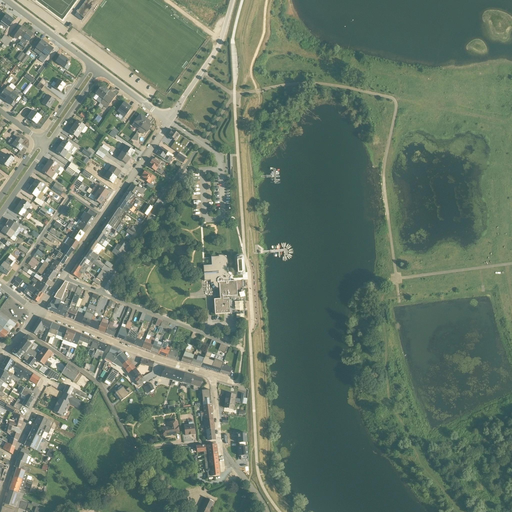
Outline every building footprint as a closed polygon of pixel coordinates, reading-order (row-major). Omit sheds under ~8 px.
[(76,13),(83,19),(97,0),(86,0),(78,11),(77,10),(75,12),(76,13)] [(0,23),(0,25),(6,30),(8,28),(14,21),(6,14),(0,22),(1,23),(0,23)] [(20,41),(28,31),(22,26),(13,38),(17,41),(18,39),(20,41)] [(28,31),(18,44),(23,48),(28,42),(34,35),(28,31)] [(8,38),(1,47),(4,49),(6,46),(7,47),(11,40),(8,38)] [(45,43),(41,40),(35,48),(36,48),(33,52),(39,56),(47,45),(45,43)] [(38,60),(42,63),(47,57),(47,58),(53,49),(47,45),(38,57),(39,58),(38,60)] [(25,55),(21,52),(16,59),(20,62),(25,55)] [(28,58),(25,55),(20,62),(23,64),(28,58)] [(69,61),(61,55),(56,62),(64,68),(67,70),(69,67),(66,65),(69,61)] [(26,75),(24,77),(32,83),(34,81),(26,75)] [(56,79),(53,83),(55,84),(53,87),(60,92),(65,85),(56,79)] [(5,89),(0,95),(0,98),(4,102),(13,91),(15,87),(11,84),(8,87),(7,87),(5,90),(5,89)] [(108,91),(104,88),(99,89),(96,94),(98,96),(98,97),(96,99),(96,101),(99,103),(108,91)] [(18,95),(13,91),(4,102),(10,106),(17,97),(18,95)] [(115,97),(108,91),(99,103),(106,109),(115,97)] [(55,101),(46,95),(40,103),(49,109),(55,101)] [(122,117),(124,118),(131,108),(124,102),(117,112),(120,114),(119,115),(117,117),(120,120),(122,117)] [(41,118),(30,110),(28,114),(30,116),(28,119),(35,124),(37,121),(38,122),(41,118)] [(134,128),(138,131),(146,119),(140,115),(139,114),(133,123),(132,126),(134,128)] [(101,119),(98,116),(92,123),(96,126),(101,119)] [(149,124),(150,122),(146,119),(137,131),(142,135),(144,133),(146,134),(150,129),(149,128),(151,126),(149,124)] [(85,127),(76,121),(72,127),(83,134),(87,128),(85,127)] [(84,125),(89,128),(94,132),(96,129),(91,126),(86,123),(84,125)] [(81,133),(72,127),(68,133),(77,139),(81,133)] [(184,146),(184,147),(188,142),(172,131),(168,136),(172,139),(171,140),(175,142),(170,148),(178,153),(179,152),(180,153),(184,146)] [(12,140),(10,138),(7,143),(20,151),(23,148),(20,145),(22,142),(15,136),(12,140)] [(63,141),(59,146),(72,156),(77,149),(66,142),(66,143),(63,141)] [(122,143),(117,150),(130,159),(135,153),(122,143)] [(94,150),(86,145),(84,148),(92,153),(94,150)] [(55,152),(70,162),(73,158),(71,157),(72,155),(59,146),(55,152)] [(100,147),(98,151),(105,156),(108,152),(100,147)] [(158,150),(156,154),(164,160),(164,159),(168,162),(169,162),(173,156),(161,147),(159,150),(158,150)] [(93,155),(84,149),(81,153),(90,159),(93,155)] [(103,160),(105,156),(98,151),(95,154),(103,160)] [(126,165),(130,159),(119,151),(115,157),(126,165)] [(180,153),(179,152),(175,158),(183,163),(187,158),(180,153)] [(1,153),(0,154),(0,162),(8,169),(14,160),(6,154),(5,156),(1,153)] [(155,158),(153,161),(151,159),(147,166),(162,176),(164,173),(157,168),(158,166),(159,166),(161,162),(155,158)] [(58,166),(49,160),(45,166),(59,176),(63,170),(58,166)] [(78,168),(71,163),(68,167),(78,175),(80,172),(77,170),(78,168)] [(120,172),(110,165),(106,171),(116,178),(120,172)] [(58,175),(45,166),(41,172),(54,181),(55,180),(54,180),(54,179),(55,179),(55,180),(58,175)] [(76,178),(78,175),(68,167),(65,171),(72,176),(73,176),(76,178)] [(92,176),(84,170),(82,174),(89,179),(92,176)] [(101,176),(112,184),(116,178),(105,170),(101,176)] [(147,183),(145,185),(152,189),(153,187),(151,185),(155,178),(145,170),(142,175),(143,175),(141,177),(144,180),(144,181),(147,183)] [(36,180),(31,186),(44,195),(48,189),(36,180)] [(82,184),(76,180),(72,185),(78,190),(82,184)] [(62,187),(56,183),(53,186),(59,191),(62,187)] [(96,184),(92,190),(104,199),(109,193),(96,184)] [(131,185),(127,191),(136,196),(138,193),(141,195),(144,191),(136,186),(135,187),(131,185)] [(44,195),(31,186),(27,192),(36,198),(33,202),(41,207),(43,203),(40,201),(44,195)] [(59,191),(53,186),(51,190),(64,199),(66,196),(59,191)] [(92,191),(90,195),(89,198),(93,201),(93,200),(100,205),(104,199),(92,191)] [(127,191),(122,199),(131,205),(136,197),(127,191)] [(122,199),(116,208),(126,214),(130,209),(131,210),(133,207),(122,199)] [(22,200),(18,206),(31,214),(32,212),(29,209),(31,206),(22,200)] [(147,215),(153,207),(148,203),(142,212),(147,215)] [(18,206),(13,212),(22,218),(22,217),(24,219),(25,218),(29,221),(32,216),(18,206)] [(41,207),(38,214),(44,217),(47,211),(41,207)] [(116,208),(111,216),(121,222),(126,214),(116,208)] [(80,218),(79,220),(89,227),(97,215),(89,210),(86,214),(82,219),(80,218)] [(191,214),(191,211),(182,212),(182,219),(190,219),(191,224),(194,224),(193,214),(191,214)] [(121,222),(111,216),(105,224),(115,231),(121,222)] [(5,226),(18,235),(21,229),(19,227),(9,220),(5,226)] [(75,222),(72,226),(84,234),(89,227),(78,220),(76,223),(75,222)] [(105,224),(99,232),(107,237),(110,233),(113,235),(116,232),(105,224)] [(81,238),(84,234),(70,225),(69,227),(70,227),(69,228),(65,226),(64,227),(81,238)] [(18,235),(5,226),(1,232),(14,242),(16,239),(15,238),(18,235)] [(65,228),(62,232),(78,243),(81,238),(65,228)] [(108,238),(99,232),(94,240),(105,248),(108,244),(106,242),(108,238)] [(48,236),(46,238),(54,244),(56,241),(48,236)] [(68,238),(64,244),(73,250),(78,243),(70,237),(69,238),(68,238)] [(94,240),(88,249),(96,254),(100,249),(102,250),(104,248),(94,240)] [(122,240),(118,245),(124,249),(127,244),(122,240)] [(64,244),(58,252),(67,258),(73,250),(64,244)] [(28,251),(20,245),(17,248),(25,254),(28,251)] [(97,255),(88,249),(82,257),(100,269),(103,266),(94,260),(97,255)] [(53,255),(51,258),(62,266),(67,258),(56,250),(53,255)] [(15,259),(10,255),(0,268),(0,271),(6,276),(11,269),(10,268),(15,262),(14,261),(15,259)] [(48,256),(45,260),(60,270),(62,266),(48,256)] [(211,257),(211,266),(203,267),(204,282),(210,281),(210,285),(211,287),(212,288),(213,289),(215,291),(217,291),(219,291),(219,299),(213,300),(214,315),(229,314),(228,300),(228,299),(226,299),(226,297),(237,297),(237,294),(236,281),(230,282),(230,280),(230,277),(229,276),(228,274),(227,273),(226,265),(226,264),(228,264),(227,261),(226,259),(226,256),(224,257),(222,256),(220,256),(218,256),(218,257),(211,257)] [(91,268),(95,270),(97,267),(82,257),(77,266),(86,272),(88,274),(90,271),(87,268),(88,266),(91,268)] [(60,270),(45,260),(43,264),(57,274),(60,270)] [(43,264),(40,268),(54,278),(57,274),(43,264)] [(83,275),(85,272),(77,266),(71,274),(78,279),(81,275),(81,274),(83,275)] [(48,287),(51,282),(41,275),(40,277),(29,270),(28,271),(24,268),(22,270),(48,287)] [(40,268),(37,273),(51,282),(54,278),(40,268)] [(99,273),(96,278),(102,282),(107,274),(99,269),(97,272),(99,273)] [(48,287),(33,278),(31,281),(33,282),(31,286),(42,295),(48,287)] [(62,298),(68,283),(65,282),(61,288),(59,291),(56,295),(54,298),(53,298),(56,299),(61,301),(62,298)] [(73,297),(77,287),(68,283),(62,298),(65,299),(67,295),(73,297)] [(37,303),(42,295),(29,285),(23,292),(37,303)] [(82,290),(80,289),(77,288),(73,297),(72,302),(69,309),(74,311),(75,307),(78,308),(82,300),(79,299),(82,290)] [(65,318),(72,302),(65,299),(62,298),(61,301),(56,314),(65,318)] [(56,314),(61,301),(56,299),(53,306),(49,304),(47,308),(47,310),(56,314)] [(115,303),(109,301),(107,307),(113,309),(115,303)] [(73,321),(78,308),(75,307),(74,311),(69,309),(65,318),(73,321)] [(81,324),(87,308),(84,307),(83,310),(78,308),(73,321),(81,324)] [(95,311),(87,308),(81,324),(88,327),(95,311)] [(97,331),(103,316),(99,315),(98,319),(97,319),(96,320),(94,319),(96,313),(94,312),(88,327),(97,331)] [(9,320),(0,313),(0,332),(3,329),(9,320)] [(140,319),(150,322),(152,316),(143,313),(140,319)] [(43,320),(40,319),(31,332),(35,335),(36,334),(37,334),(38,333),(43,320)] [(109,322),(102,319),(97,331),(105,334),(109,322)] [(105,334),(113,337),(118,327),(113,325),(113,324),(114,322),(115,321),(111,319),(105,334)] [(170,324),(157,319),(154,326),(160,328),(159,330),(166,333),(170,324)] [(16,325),(9,320),(3,329),(8,334),(16,325)] [(52,323),(43,320),(38,333),(40,335),(39,338),(44,342),(52,323)] [(132,323),(127,321),(124,328),(121,326),(116,338),(124,341),(132,323)] [(59,326),(52,323),(48,333),(53,335),(52,338),(50,338),(47,344),(52,346),(59,326)] [(67,329),(59,326),(55,338),(62,341),(67,329)] [(71,344),(75,333),(67,329),(63,341),(66,342),(67,342),(67,343),(71,344)] [(138,333),(129,330),(125,341),(134,345),(138,333)] [(77,346),(81,335),(75,333),(71,343),(77,346)] [(142,335),(138,333),(134,345),(141,348),(145,339),(141,338),(142,335)] [(93,340),(81,335),(77,344),(89,349),(93,340)] [(145,339),(141,348),(150,352),(155,340),(150,338),(150,337),(147,335),(146,339),(145,339)] [(17,347),(35,360),(39,355),(29,348),(35,341),(27,336),(23,339),(17,347)] [(159,339),(155,338),(150,352),(153,353),(154,353),(158,354),(162,344),(158,342),(159,339)] [(99,342),(93,340),(89,350),(93,351),(91,357),(93,358),(94,358),(99,342)] [(103,352),(106,345),(99,342),(94,358),(97,359),(98,356),(101,358),(104,352),(103,352)] [(219,350),(225,352),(227,345),(221,343),(219,350)] [(158,354),(166,358),(169,350),(166,349),(166,348),(162,347),(163,346),(162,345),(158,354)] [(192,346),(188,345),(184,354),(181,362),(190,365),(194,355),(189,354),(191,351),(190,351),(192,346)] [(32,369),(33,368),(32,367),(36,361),(35,360),(17,347),(12,354),(19,359),(21,356),(24,358),(24,359),(28,362),(26,364),(32,369)] [(116,358),(121,353),(119,350),(111,347),(109,353),(107,355),(104,360),(111,364),(112,363),(116,358)] [(170,347),(166,358),(171,359),(171,360),(170,359),(171,360),(171,359),(181,362),(183,354),(171,350),(172,348),(170,347)] [(52,353),(44,348),(35,360),(36,361),(43,366),(52,353)] [(211,354),(206,352),(200,368),(210,371),(213,362),(209,360),(211,354)] [(128,374),(135,369),(121,353),(116,358),(112,363),(111,364),(121,369),(121,368),(122,367),(128,374)] [(194,355),(190,365),(194,366),(195,367),(195,366),(200,368),(204,359),(194,355)] [(222,358),(216,355),(213,362),(210,371),(219,373),(223,363),(222,362),(220,361),(222,358)] [(14,362),(7,357),(0,369),(0,370),(12,377),(15,372),(10,369),(14,362)] [(110,367),(104,363),(102,371),(106,373),(110,367)] [(25,369),(17,364),(14,368),(12,367),(11,370),(15,372),(14,372),(16,374),(15,377),(19,379),(25,369)] [(80,372),(68,364),(61,374),(73,382),(80,372)] [(223,364),(219,373),(229,376),(232,368),(226,367),(226,365),(223,364)] [(118,372),(110,367),(106,373),(109,375),(106,379),(112,383),(118,372)] [(162,373),(161,377),(172,381),(175,371),(164,368),(163,372),(162,373)] [(29,381),(33,374),(25,369),(16,384),(22,388),(24,389),(25,387),(27,384),(25,383),(25,382),(22,380),(23,378),(29,381)] [(135,369),(128,374),(132,378),(136,383),(142,378),(135,369)] [(0,370),(0,380),(8,386),(12,380),(17,383),(19,379),(13,375),(12,377),(0,370)] [(172,381),(181,384),(184,374),(175,371),(172,381)] [(55,373),(51,379),(57,382),(60,376),(55,373)] [(29,381),(37,385),(40,379),(33,374),(29,381)] [(182,382),(190,385),(193,377),(184,374),(182,382)] [(122,377),(116,383),(119,385),(120,384),(123,387),(124,387),(125,388),(129,383),(126,379),(125,380),(122,377)] [(202,379),(193,377),(190,385),(199,388),(202,379)] [(142,378),(135,383),(138,386),(145,381),(142,378)] [(154,389),(151,384),(143,388),(146,394),(154,389)] [(66,385),(63,393),(73,398),(75,394),(78,395),(84,399),(86,395),(80,392),(66,385)] [(34,398),(36,394),(25,387),(24,389),(22,391),(34,398)] [(24,389),(22,388),(18,394),(32,402),(34,398),(22,391),(24,389)] [(115,394),(119,399),(121,401),(132,392),(129,388),(125,391),(123,388),(117,392),(115,394)] [(203,406),(211,405),(209,390),(199,391),(199,395),(202,394),(203,406)] [(78,409),(81,402),(73,398),(64,393),(60,400),(59,399),(57,403),(55,407),(53,412),(58,415),(57,415),(61,418),(62,417),(63,417),(64,417),(66,414),(65,413),(69,405),(78,409)] [(246,400),(247,399),(243,398),(244,395),(244,394),(241,394),(240,401),(236,400),(236,399),(236,396),(226,394),(225,401),(246,405),(246,400)] [(23,402),(17,399),(16,401),(28,409),(32,402),(21,396),(20,399),(23,401),(23,402)] [(233,410),(234,403),(225,401),(224,408),(233,410)] [(16,409),(7,404),(5,408),(14,413),(16,409)] [(211,405),(202,406),(203,412),(200,412),(200,417),(203,417),(204,421),(213,420),(211,405)] [(15,428),(21,429),(24,417),(15,414),(13,419),(15,419),(14,421),(7,419),(6,425),(12,427),(15,428)] [(38,416),(35,421),(51,429),(53,423),(38,416)] [(35,421),(33,427),(48,434),(51,429),(35,421)] [(183,426),(185,436),(194,435),(193,425),(192,421),(188,422),(188,425),(183,426)] [(214,429),(213,421),(204,421),(205,429),(203,430),(203,429),(200,429),(201,431),(214,429)] [(162,428),(163,436),(179,434),(177,422),(167,424),(167,427),(162,428)] [(12,427),(6,425),(5,425),(3,432),(6,433),(11,437),(10,438),(17,441),(19,434),(14,432),(14,431),(11,430),(12,427)] [(33,427),(30,433),(43,439),(46,440),(48,434),(33,427)] [(214,429),(205,430),(206,438),(205,440),(207,441),(208,441),(210,441),(211,441),(215,441),(214,429)] [(30,433),(24,446),(36,452),(43,439),(30,433)] [(246,443),(247,443),(246,434),(237,435),(238,444),(240,443),(240,447),(246,447),(246,443)] [(15,447),(17,441),(10,438),(9,441),(3,437),(1,440),(6,443),(15,447)] [(15,447),(6,443),(2,449),(12,455),(15,447)] [(208,456),(217,455),(216,452),(216,447),(215,445),(200,446),(195,447),(196,453),(203,452),(204,454),(208,454),(208,456)] [(240,447),(238,448),(238,456),(240,456),(241,460),(248,460),(247,447),(246,447),(240,447)] [(21,449),(20,452),(18,456),(19,457),(17,460),(27,465),(30,458),(27,456),(29,453),(21,449)] [(209,463),(218,462),(217,455),(208,456),(209,463)] [(17,460),(14,467),(29,473),(30,470),(23,467),(24,463),(17,460)] [(209,463),(210,476),(219,476),(218,462),(209,463)] [(16,468),(13,478),(32,484),(33,482),(31,481),(32,478),(24,474),(25,472),(16,468)] [(32,484),(13,478),(11,484),(30,491),(32,484)] [(11,484),(9,490),(23,495),(25,491),(29,493),(30,491),(11,484)] [(128,493),(129,495),(130,499),(134,498),(133,495),(137,492),(135,489),(128,493)] [(35,508),(42,511),(44,507),(22,498),(23,495),(9,490),(4,504),(4,505),(18,509),(20,502),(28,505),(35,508)] [(208,511),(213,502),(206,498),(206,499),(198,511),(208,511)] [(25,511),(26,510),(27,508),(28,505),(20,502),(18,509),(17,511),(25,511)]
